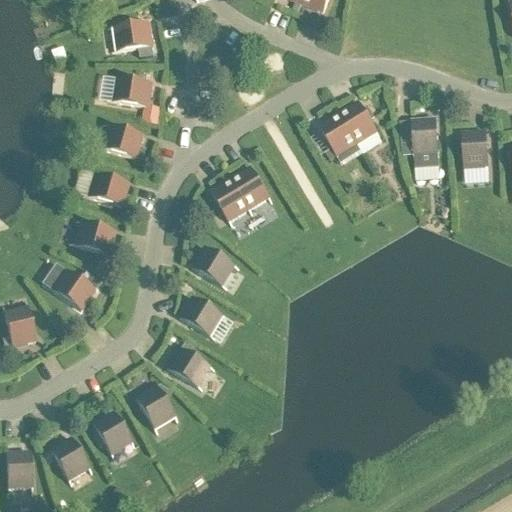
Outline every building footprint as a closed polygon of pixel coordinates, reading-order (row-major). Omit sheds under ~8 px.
[(279,0),(279,2),(301,10),(304,0),(279,0)] [(304,0),(301,10),(323,18),(329,0),(304,0)] [(149,28),(114,33),(117,57),(152,52),(149,28)] [(113,107),(145,112),(148,113),(148,111),(152,89),(117,84),(113,107)] [(358,107),(338,120),(357,150),(377,137),(358,107)] [(156,129),(159,113),(148,111),(148,113),(145,112),(143,127),(156,129)] [(338,120),(318,132),(337,162),(357,150),(338,120)] [(435,124),(411,126),(414,161),(438,159),(435,124)] [(107,131),(100,154),(134,164),(141,141),(107,131)] [(485,137),(461,138),(464,174),(488,172),(485,137)] [(230,185),(249,215),(269,203),(250,173),(230,185)] [(93,179),(86,203),(121,212),(127,189),(93,179)] [(230,185),(210,197),(229,227),(249,215),(230,185)] [(80,228),(73,251),(107,260),(114,237),(80,228)] [(202,253),(189,273),(220,292),(232,271),(202,253)] [(64,276),(51,296),(80,316),(93,296),(83,289),(64,276)] [(89,280),(83,289),(93,296),(100,287),(89,280)] [(190,303),(178,323),(208,342),(220,321),(190,303)] [(26,312),(3,318),(11,352),(34,346),(26,312)] [(178,354),(165,374),(195,393),(208,372),(178,354)] [(152,434),(173,422),(162,403),(171,398),(158,389),(134,404),(152,434)] [(112,417),(91,430),(109,460),(130,448),(112,417)] [(69,443),(49,456),(67,486),(87,474),(69,443)] [(29,457),(5,459),(7,494),(31,493),(29,457)]
